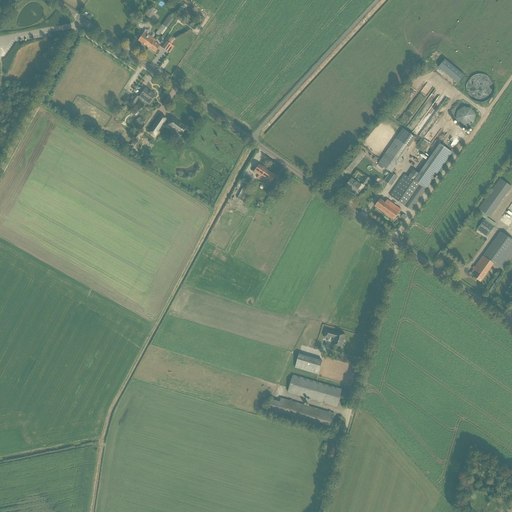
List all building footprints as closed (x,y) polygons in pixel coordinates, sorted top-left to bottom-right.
[(145,15),(150,18),(156,10),(150,6),(145,15)] [(155,34),(158,35),(160,33),(162,35),(174,19),(170,15),(160,28),(159,28),(155,34)] [(138,41),(149,48),(155,53),(160,46),(155,43),(157,41),(144,32),(141,37),(138,41)] [(171,45),(169,43),(172,38),(168,36),(165,41),(166,41),(162,48),(167,51),(171,45)] [(491,93),(495,92),(493,82),(490,82),(489,76),(484,77),(485,79),(479,79),(480,84),(477,85),(478,95),(480,95),(480,98),(491,96),(491,93)] [(139,97),(149,103),(155,95),(145,88),(139,97)] [(129,103),(133,106),(139,98),(135,95),(133,97),(131,100),(129,103)] [(455,119),(460,125),(467,127),(474,123),(475,115),(471,108),(463,107),(457,111),(455,119)] [(172,118),(166,126),(181,136),(186,128),(172,118)] [(157,119),(148,132),(154,137),(164,123),(157,119)] [(391,172),(409,148),(416,138),(403,129),(378,163),(390,171),(391,172)] [(118,147),(124,150),(128,145),(121,141),(118,147)] [(390,195),(411,210),(411,211),(452,153),(443,146),(422,176),(413,170),(408,177),(405,174),(390,195)] [(342,168),(350,174),(353,171),(366,154),(363,151),(359,148),(342,168)] [(256,178),(268,186),(276,176),(258,164),(253,172),(258,175),(256,178)] [(391,172),(390,171),(383,181),(390,185),(397,176),(391,172)] [(479,210),(490,217),(511,186),(501,178),(479,210)] [(352,189),(351,190),(356,193),(361,185),(351,179),(347,185),(352,189)] [(237,198),(241,201),(248,187),(244,185),(237,198)] [(387,200),(385,203),(380,199),(375,206),(394,220),(401,210),(387,200)] [(478,228),(488,235),(494,227),(484,220),(478,228)] [(503,269),(511,257),(511,240),(500,232),(475,267),(474,266),(472,269),(477,272),(474,276),(481,281),(494,263),(503,269)] [(334,345),(337,345),(341,347),(343,340),(344,340),(345,336),(337,333),(332,332),(326,330),(324,337),(328,339),(329,336),(335,338),(334,345)] [(295,368),(318,375),(322,361),(299,354),(295,368)] [(288,392),(332,405),(337,407),(342,390),(293,375),(288,392)] [(268,413),(330,431),(335,414),(280,398),(279,402),(272,399),(268,413)]
